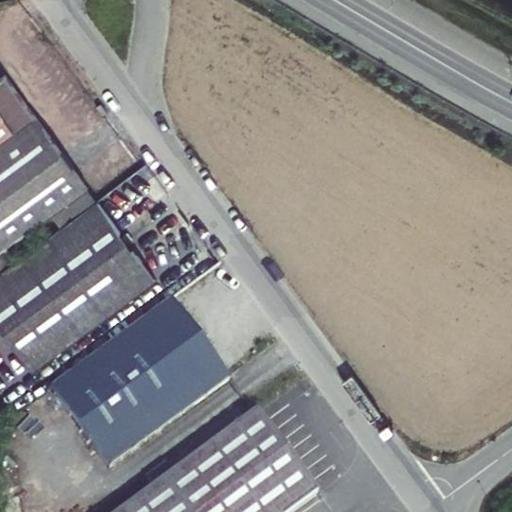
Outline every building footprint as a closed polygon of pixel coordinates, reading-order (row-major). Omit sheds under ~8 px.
[(4,74),(0,77),(0,111),(1,113),(22,98),(4,74)] [(1,113),(13,129),(0,138),(0,250),(40,221),(87,186),(22,98),(1,113)] [(1,113),(0,111),(0,138),(13,129),(1,113)] [(49,232),(96,198),(87,186),(40,221),(49,232)] [(0,327),(32,371),(155,279),(96,198),(49,232),(0,268),(0,327)] [(193,320),(188,324),(171,300),(48,390),(107,470),(230,380),(200,339),(204,336),(200,331),(202,329),(198,325),(197,326),(193,320)] [(292,511),(317,494),(257,412),(172,474),(165,463),(144,478),(152,488),(120,511),(292,511)]
